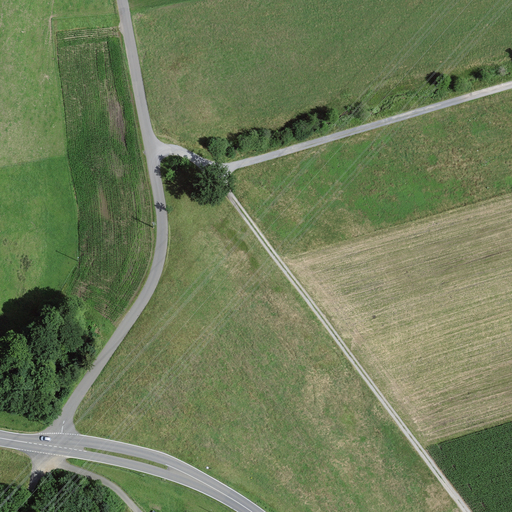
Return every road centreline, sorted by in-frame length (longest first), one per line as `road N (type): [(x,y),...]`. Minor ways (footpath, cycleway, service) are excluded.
road 1 (unclassified): [(55,445),(70,406),(146,293),(162,243),(159,177),(127,0)]
road 2 (track): [(206,172),(465,511)]
road 3 (track): [(511,83),(206,172)]
road 4 (secondary): [(227,496),(154,455),(94,442),(55,445)]
road 5 (secondary): [(55,445),(227,496)]
road 6 (residential): [(138,511),(106,482),(49,462),(55,445)]
